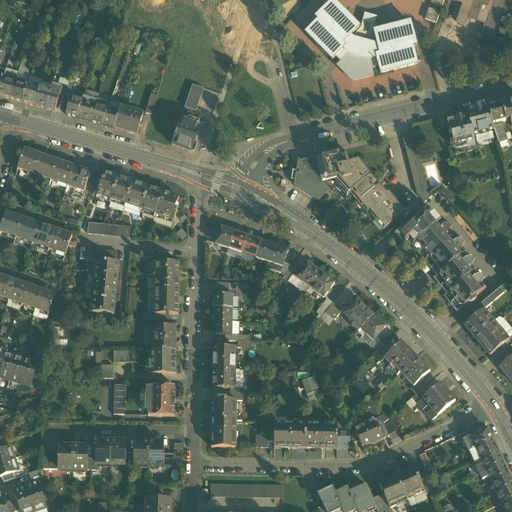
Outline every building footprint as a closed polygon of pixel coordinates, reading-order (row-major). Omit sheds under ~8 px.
[(463,0),(456,23),(461,25),(466,26),(470,13),(487,19),(482,32),(487,34),(492,35),(504,1),(508,2),(508,0),(463,0)] [(411,23),(374,33),(377,45),(373,46),(353,40),(350,37),(359,29),(333,1),(316,18),(318,21),(306,33),(332,60),(337,55),(343,61),(337,66),(352,81),(373,76),(371,69),(378,67),(380,74),(417,64),(413,47),(416,46),(411,23)] [(440,13),(429,9),(425,20),(436,24),(440,13)] [(17,77),(5,73),(3,80),(15,83),(17,77)] [(28,80),(17,77),(15,83),(26,87),(27,85),(28,80)] [(15,83),(3,80),(0,89),(0,96),(10,99),(15,83)] [(26,87),(15,83),(10,99),(22,103),(26,87)] [(75,85),(69,84),(65,95),(72,97),(75,85)] [(33,87),(27,85),(26,87),(22,103),(34,106),(40,89),(40,86),(34,85),(33,87)] [(204,90),(192,86),(184,108),(196,112),(204,90)] [(51,92),(46,110),(55,112),(59,98),(60,98),(62,90),(53,87),(51,92)] [(51,92),(40,89),(34,106),(46,110),(51,92)] [(157,97),(151,95),(145,114),(151,116),(157,97)] [(96,102),(83,98),(83,100),(77,119),(90,123),(96,102)] [(77,102),(70,100),(66,115),(77,119),(83,100),(78,99),(77,102)] [(110,104),(97,100),(96,102),(90,123),(103,126),(108,109),(110,104)] [(122,105),(111,101),(110,104),(108,109),(103,126),(114,130),(117,121),(119,113),(121,108),(122,105)] [(511,101),(501,103),(505,121),(511,121),(511,126),(511,125),(511,101)] [(501,103),(487,106),(492,125),(497,123),(505,121),(501,103)] [(480,108),(474,110),(466,112),(468,118),(473,136),(475,135),(479,134),(479,136),(488,134),(488,132),(491,131),(494,131),(492,125),(487,107),(480,108)] [(143,116),(128,112),(129,110),(121,108),(119,113),(117,121),(114,130),(137,136),(143,116)] [(468,118),(462,119),(461,118),(455,119),(456,121),(453,121),(447,123),(448,128),(449,128),(453,143),(453,144),(454,145),(456,146),(457,146),(458,146),(474,142),(473,136),(468,118)] [(199,127),(180,121),(172,145),(191,152),(194,142),(194,143),(196,137),(199,127)] [(501,125),(498,126),(497,123),(492,125),(494,131),(495,135),(504,133),(502,126),(501,125)] [(414,133),(408,134),(411,146),(417,145),(414,133)] [(504,133),(495,135),(498,144),(507,141),(504,133)] [(408,134),(403,136),(405,148),(411,146),(408,134)] [(411,146),(405,148),(407,153),(418,150),(417,145),(411,146)] [(41,156),(24,150),(17,169),(34,175),(41,156)] [(359,164),(349,166),(346,154),(345,154),(346,158),(340,159),(339,155),(317,161),(322,182),(335,179),(340,185),(341,184),(349,194),(352,192),(369,178),(359,164)] [(57,161),(41,156),(34,175),(51,181),(57,161)] [(316,158),(298,163),(300,170),(300,173),(293,172),(292,180),(295,181),(295,186),(318,201),(329,192),(322,182),(317,161),(316,158)] [(74,167),(57,161),(51,181),(67,187),(74,167)] [(90,173),(74,167),(67,187),(84,192),(90,173)] [(423,171),(412,174),(413,179),(425,176),(423,171)] [(119,177),(104,172),(97,196),(111,200),(119,177)] [(369,178),(352,192),(360,201),(379,186),(371,176),(369,178)] [(425,176),(413,179),(414,184),(426,182),(425,176)] [(119,177),(111,200),(126,205),(133,182),(119,177)] [(149,187),(133,182),(126,205),(141,210),(149,187)] [(426,182),(414,184),(416,190),(427,187),(426,182)] [(379,186),(360,201),(368,211),(370,209),(387,195),(379,186)] [(84,192),(67,187),(64,195),(81,201),(84,192)] [(149,187),(141,210),(156,215),(163,192),(149,187)] [(427,187),(416,190),(417,195),(428,192),(427,187)] [(179,197),(163,192),(156,215),(174,221),(177,210),(175,209),(179,197)] [(428,193),(420,199),(424,204),(433,197),(428,192),(428,193)] [(387,195),(370,209),(378,219),(396,204),(388,194),(387,195)] [(396,204),(378,219),(385,228),(404,213),(396,204)] [(421,214),(396,234),(403,243),(406,240),(411,246),(440,222),(433,214),(432,215),(428,211),(427,211),(424,213),(424,215),(422,216),(421,214)] [(23,219),(6,213),(0,230),(0,232),(16,238),(23,219)] [(39,225),(23,219),(16,238),(32,244),(39,225)] [(440,222),(411,246),(424,262),(453,237),(449,232),(451,230),(451,228),(449,226),(447,226),(445,227),(440,222)] [(55,230),(39,225),(32,244),(49,250),(55,230)] [(234,233),(221,228),(215,244),(229,249),(234,233)] [(181,229),(177,236),(184,241),(189,234),(181,229)] [(72,236),(55,230),(49,250),(66,255),(72,236)] [(248,237),(234,233),(229,249),(242,254),(248,237)] [(261,242),(248,237),(242,254),(255,258),(261,242)] [(453,237),(424,262),(437,277),(463,255),(466,252),(462,247),(464,245),(464,244),(462,241),(460,241),(458,243),(453,237)] [(275,246),(261,242),(255,258),(269,263),(275,246)] [(288,251),(275,246),(269,263),(282,268),(288,251)] [(437,277),(434,280),(446,295),(473,273),(476,271),(471,265),(473,263),(474,262),(471,259),(470,259),(468,261),(463,255),(437,277)] [(98,262),(97,262),(96,274),(118,277),(119,264),(116,263),(110,263),(104,262),(98,262)] [(179,263),(156,263),(156,276),(179,276),(179,263)] [(321,274),(307,264),(296,279),(310,289),(321,274)] [(446,295),(443,298),(456,313),(486,289),(481,283),(483,281),(483,279),(481,277),(480,277),(477,279),(473,273),(446,295)] [(118,277),(96,274),(94,287),(116,290),(118,277)] [(334,284),(321,274),(310,289),(323,299),(334,284)] [(179,276),(156,276),(156,289),(179,289),(179,276)] [(15,282),(2,277),(0,283),(0,297),(9,301),(15,282)] [(28,286),(15,282),(9,301),(22,305),(28,286)] [(42,291),(28,286),(22,305),(35,310),(42,291)] [(116,290),(94,287),(93,300),(115,303),(116,290)] [(156,289),(155,289),(155,315),(165,315),(178,315),(179,289),(156,289)] [(55,295),(42,291),(35,310),(48,314),(55,295)] [(217,296),(214,296),(214,309),(232,309),(232,296),(228,296),(217,296)] [(490,296),(481,304),(485,309),(494,301),(490,296)] [(115,303),(93,300),(92,313),(114,315),(115,303)] [(327,300),(320,309),(326,314),(333,305),(327,300)] [(22,305),(9,301),(6,308),(19,312),(22,305)] [(373,316),(357,302),(345,316),(354,324),(351,327),(358,333),(373,316)] [(342,312),(333,305),(326,314),(335,321),(342,312)] [(232,309),(214,309),(214,322),(232,322),(232,309)] [(48,314),(35,310),(32,317),(46,322),(48,314)] [(483,311),(465,326),(475,339),(493,323),(483,311)] [(385,328),(373,316),(358,333),(362,337),(365,334),(373,341),(385,328)] [(232,322),(214,322),(213,336),(226,336),(232,336),(232,322)] [(493,323),(475,339),(490,356),(508,341),(493,323)] [(165,327),(153,327),(153,328),(152,351),(175,351),(176,327),(165,327)] [(380,343),(371,352),(375,357),(385,347),(380,343)] [(416,358),(401,343),(390,353),(384,359),(390,366),(388,368),(396,377),(401,372),(416,358)] [(385,347),(375,357),(380,363),(384,359),(390,353),(385,347)] [(235,348),(213,348),(213,371),(235,372),(235,348)] [(152,351),(151,351),(151,362),(149,362),(149,363),(149,374),(175,374),(175,366),(176,366),(176,360),(175,360),(175,351),(152,351)] [(6,356),(0,376),(0,379),(9,382),(16,359),(17,359),(17,357),(11,355),(10,357),(6,356)] [(511,357),(499,368),(511,384),(511,357)] [(17,359),(16,359),(9,382),(20,385),(26,361),(27,362),(27,360),(21,358),(21,360),(17,359)] [(416,358),(401,372),(406,377),(404,378),(413,387),(414,388),(420,382),(430,373),(419,362),(420,362),(416,358)] [(27,362),(26,361),(20,385),(30,388),(38,363),(31,361),(31,363),(27,362)] [(235,372),(213,371),(212,389),(230,390),(235,390),(235,389),(235,372)] [(303,380),(308,402),(322,399),(316,377),(303,380)] [(420,382),(414,388),(413,387),(411,390),(416,396),(425,387),(420,382)] [(449,395),(440,384),(423,399),(432,410),(431,410),(437,417),(455,402),(454,402),(449,396),(449,395)] [(157,387),(149,387),(149,388),(147,388),(146,394),(145,394),(145,411),(148,411),(148,417),(174,417),(174,405),(175,405),(175,400),(174,400),(175,387),(157,387)] [(230,402),(212,401),(211,449),(235,450),(236,402),(230,402)] [(375,421),(383,440),(389,438),(388,436),(383,425),(380,418),(375,421)] [(394,421),(383,425),(388,436),(398,431),(394,421)] [(376,424),(365,429),(365,427),(355,432),(362,448),(371,444),(372,445),(383,440),(376,424)] [(306,425),(274,425),(274,449),(305,449),(306,425)] [(337,426),(306,425),(305,449),(337,450),(337,438),(337,426)] [(487,430),(470,438),(475,450),(493,442),(487,430)] [(268,437),(256,437),(255,449),(267,449),(268,437)] [(350,438),(337,438),(337,450),(350,450),(350,438)] [(111,442),(98,442),(98,460),(98,466),(111,466),(111,442)] [(125,442),(111,442),(111,466),(124,466),(124,465),(124,454),(125,442)] [(149,443),(136,442),(136,454),(136,466),(148,467),(149,443)] [(493,442),(475,450),(480,461),(498,453),(493,442)] [(162,443),(149,443),(148,467),(162,467),(162,455),(162,443)] [(73,447),(60,447),(59,458),(59,471),(73,471),(73,447)] [(86,448),(73,447),(73,471),(85,472),(85,471),(86,459),(86,448)] [(0,451),(0,464),(14,460),(10,448),(5,450),(0,451)] [(475,450),(469,453),(474,464),(480,461),(475,450)] [(498,453),(480,461),(482,465),(486,472),(503,464),(498,453)] [(425,455),(420,457),(426,471),(431,469),(425,455)] [(14,460),(0,464),(0,478),(2,478),(13,474),(18,472),(14,460)] [(503,464),(486,472),(491,483),(508,475),(503,464)] [(482,465),(476,468),(479,475),(486,472),(482,465)] [(414,469),(396,477),(406,499),(412,496),(423,491),(424,491),(419,481),(414,469)] [(42,470),(29,475),(31,481),(42,477),(42,470)] [(13,474),(2,478),(4,483),(15,479),(13,474)] [(511,483),(508,475),(491,483),(496,494),(511,486),(511,483)] [(396,477),(378,485),(383,496),(389,509),(391,509),(395,507),(394,504),(406,499),(396,477)] [(432,494),(425,478),(419,481),(424,491),(423,491),(426,496),(432,494)] [(38,485),(33,486),(33,485),(26,487),(33,511),(35,511),(46,508),(38,485)] [(283,488),(211,486),(211,498),(255,499),(283,500),(283,488)] [(365,486),(349,494),(357,511),(366,511),(375,508),(376,508),(372,500),(365,486)] [(511,486),(496,494),(501,505),(511,500),(511,486)] [(33,511),(26,487),(19,490),(19,491),(14,493),(16,500),(20,511),(33,511)] [(332,488),(317,495),(323,507),(324,506),(326,511),(336,511),(342,509),(335,494),(332,488)] [(347,489),(335,494),(342,509),(343,511),(355,511),(357,511),(349,494),(347,489)] [(389,509),(383,496),(378,498),(383,511),(384,511),(385,511),(392,511),(391,509),(389,509)] [(383,511),(378,498),(377,498),(372,500),(376,508),(375,508),(376,511),(383,511)] [(16,500),(11,502),(14,511),(18,511),(20,511),(16,500)] [(511,511),(511,500),(501,505),(504,511),(511,511)] [(147,501),(146,511),(170,511),(171,501),(159,501),(147,501)] [(14,511),(11,502),(5,504),(7,511),(14,511)]
